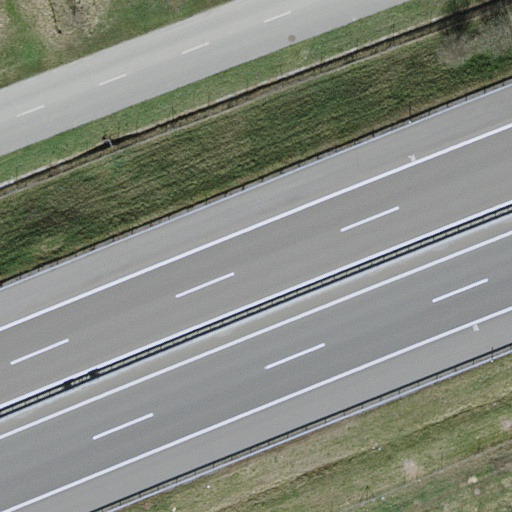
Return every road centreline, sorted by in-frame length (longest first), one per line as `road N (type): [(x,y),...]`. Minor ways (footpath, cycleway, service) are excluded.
road 1 (motorway): [(0,477),(511,272)]
road 2 (motorway): [(511,161),(0,365)]
road 3 (unclassified): [(328,0),(0,123)]
